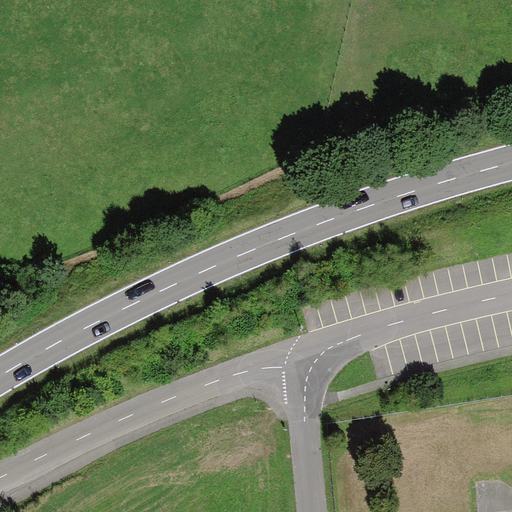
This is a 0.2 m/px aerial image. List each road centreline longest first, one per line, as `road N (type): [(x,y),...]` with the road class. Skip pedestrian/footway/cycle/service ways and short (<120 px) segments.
road 1 (primary): [(0,375),(255,247),(511,164)]
road 2 (unclassified): [(301,352),(118,420),(0,480)]
road 3 (unclassified): [(511,296),(301,352)]
road 4 (unclassified): [(301,352),(316,511)]
